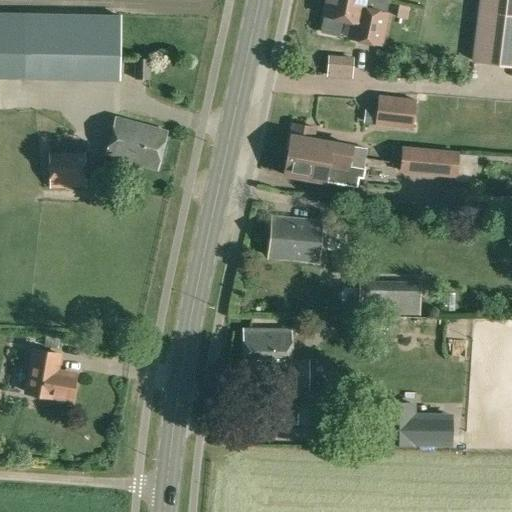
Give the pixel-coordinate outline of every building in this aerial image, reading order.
[(324,16),(321,32),(337,36),(341,19),(350,21),(359,23),(356,39),(380,45),(387,14),(385,14),(388,0),(385,0),(326,0),(323,15),(324,16)] [(511,0),(479,0),(472,61),(511,65),(511,0)] [(0,13),(0,76),(19,76),(119,79),(121,16),(21,14),(0,13)] [(137,59),(136,79),(151,79),(152,59),(137,59)] [(336,63),(336,79),(361,79),(361,63),(336,63)] [(375,122),(374,126),(412,130),(413,125),(413,119),(416,99),(377,95),(376,109),(375,122)] [(156,169),(167,131),(116,117),(105,156),(156,169)] [(293,124),(291,136),(290,136),(284,174),(324,181),(356,186),(357,176),(362,177),(364,168),(348,165),(349,156),(351,146),(331,143),(312,139),(314,127),(293,124)] [(395,163),(397,150),(378,146),(375,159),(395,163)] [(471,167),(472,155),(459,154),(459,151),(401,146),(398,172),(457,178),(458,165),(471,167)] [(50,188),(86,187),(85,152),(49,153),(50,188)] [(318,262),(322,221),(271,217),(267,257),(318,262)] [(420,314),(420,281),(359,280),(358,313),(420,314)] [(336,423),(337,390),(307,390),(308,361),(290,361),(291,330),(242,330),(242,370),(290,370),(289,391),(299,391),(298,423),(336,423)] [(61,337),(46,334),(44,345),(59,348),(61,337)] [(70,400),(75,374),(57,371),(60,355),(33,350),(25,392),(70,400)] [(450,417),(413,416),(413,401),(379,401),(379,444),(411,444),(411,446),(450,446),(450,417)]
